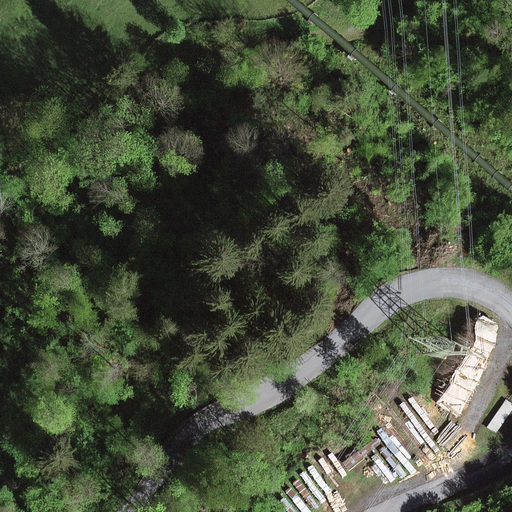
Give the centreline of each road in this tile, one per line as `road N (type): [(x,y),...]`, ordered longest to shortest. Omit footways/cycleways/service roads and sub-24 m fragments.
road 1 (track): [(0,179),(173,64),(335,36),(450,0)]
road 2 (tertiary): [(129,511),(187,438),(310,366),(393,296),(444,281),(511,303)]
road 3 (tertiary): [(511,451),(471,480),(377,511)]
